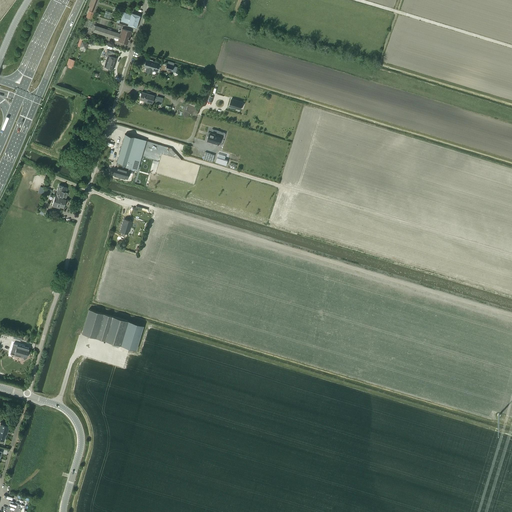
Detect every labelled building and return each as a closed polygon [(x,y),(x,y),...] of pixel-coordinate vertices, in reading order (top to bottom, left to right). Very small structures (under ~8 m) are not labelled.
[(90,19),(94,10),(97,0),(90,0),(88,7),(90,7),(86,17),(90,19)] [(122,17),(120,21),(128,23),(128,24),(136,27),(137,22),(139,17),(139,16),(131,13),(131,14),(123,12),(122,17)] [(114,37),(119,39),(118,41),(121,42),(120,42),(121,43),(123,44),(124,44),(124,43),(127,44),(128,40),(129,40),(129,39),(131,32),(122,29),(120,34),(95,26),(93,32),(113,38),(114,37)] [(113,69),(116,58),(113,57),(114,53),(107,50),(105,56),(108,56),(104,67),(107,67),(107,68),(110,69),(110,68),(113,69)] [(152,69),(155,70),(158,71),(160,63),(146,59),(143,67),(146,68),(145,71),(151,73),(152,69)] [(165,69),(171,72),(172,70),(174,71),(176,66),(173,65),(174,64),(167,62),(165,69)] [(152,103),(154,96),(141,92),(139,99),(152,103)] [(157,96),(155,102),(161,104),(163,98),(157,96)] [(231,98),(229,106),(240,110),(243,102),(231,98)] [(209,132),(207,141),(221,145),(225,133),(212,129),(211,132),(209,132)] [(125,134),(116,164),(117,164),(126,167),(130,168),(137,170),(146,141),(125,134)] [(205,152),(203,159),(213,162),(215,155),(205,152)] [(115,166),(113,174),(115,175),(115,176),(119,177),(119,176),(121,176),(126,178),(127,178),(130,168),(126,167),(117,164),(117,167),(115,166)] [(65,192),(67,188),(59,185),(55,196),(54,196),(52,204),(56,206),(57,204),(64,206),(66,200),(62,199),(64,192),(65,192)] [(51,195),(52,190),(45,188),(42,198),(45,199),(47,194),(51,195)] [(133,211),(131,217),(146,222),(148,216),(133,211)] [(128,233),(132,221),(123,219),(120,231),(128,233)] [(89,309),(81,333),(121,345),(136,350),(143,325),(128,321),(89,309)] [(26,357),(29,348),(17,345),(14,354),(26,357)] [(9,426),(0,423),(0,437),(4,439),(6,432),(7,432),(9,426)]
